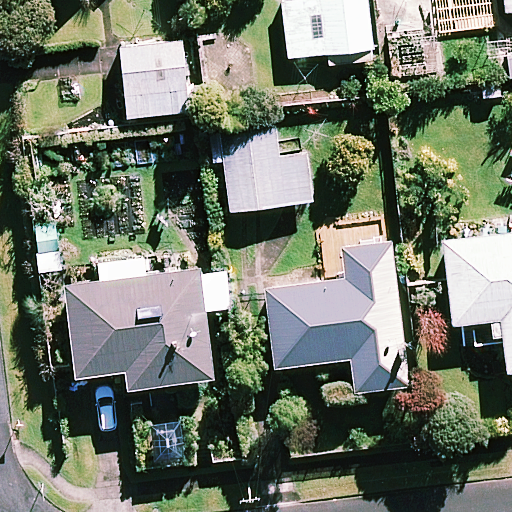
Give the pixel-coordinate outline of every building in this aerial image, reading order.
[(373,60),(365,0),(324,0),(283,5),(289,58),(332,53),(334,65),(373,60)] [(511,0),(502,0),(504,13),(511,12),(511,0)] [(187,113),(180,40),(120,45),(126,119),(187,113)] [(277,157),(275,132),(222,137),(229,211),(310,203),(306,154),(277,157)] [(354,392),(408,386),(389,242),(381,243),(378,221),(339,226),(343,261),(327,263),(329,279),(262,287),(273,369),(349,359),(354,392)] [(451,325),(490,321),(492,340),(503,339),(506,374),(511,373),(511,234),(442,242),(451,325)] [(143,279),(141,259),(98,264),(101,283),(64,287),(75,377),(127,371),(129,389),(212,380),(199,272),(143,279)]
